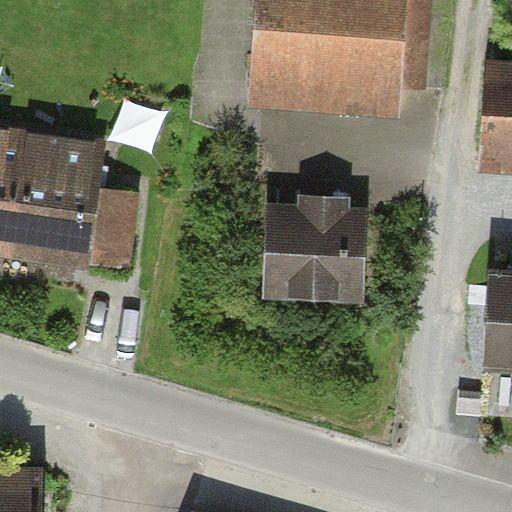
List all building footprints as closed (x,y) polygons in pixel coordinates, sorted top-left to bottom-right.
[(426,0),(277,0),(272,103),(421,111),(426,0)] [(511,70),(491,69),(484,156),(511,157),(511,70)] [(99,146),(0,132),(0,247),(125,265),(135,194),(93,189),(99,146)] [(303,212),(272,211),(269,292),(361,295),(364,213),(345,213),(345,201),(303,199),(303,212)] [(511,275),(495,274),(489,362),(511,363),(511,275)] [(41,511),(42,473),(0,472),(0,511),(41,511)]
